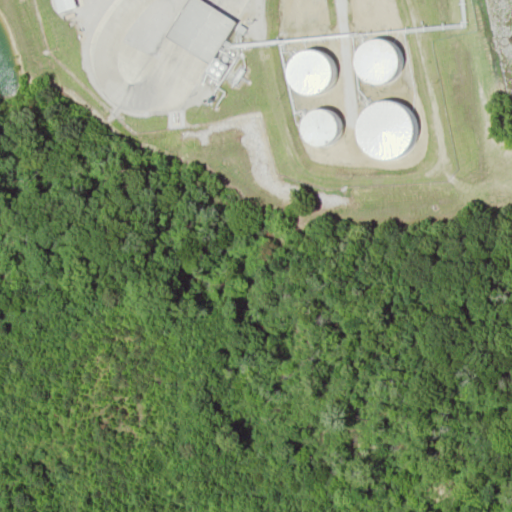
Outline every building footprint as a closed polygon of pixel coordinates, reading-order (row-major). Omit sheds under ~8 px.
[(209,64),(234,21),(197,0),(184,0),(163,38),(209,64)] [(352,70),(380,88),(401,55),(372,38),(352,70)] [(286,58),(300,97),(333,86),(320,47),(286,58)] [(354,139),(391,162),(416,122),(379,99),(354,139)] [(306,145),(333,144),(332,110),(306,110),(306,145)]
